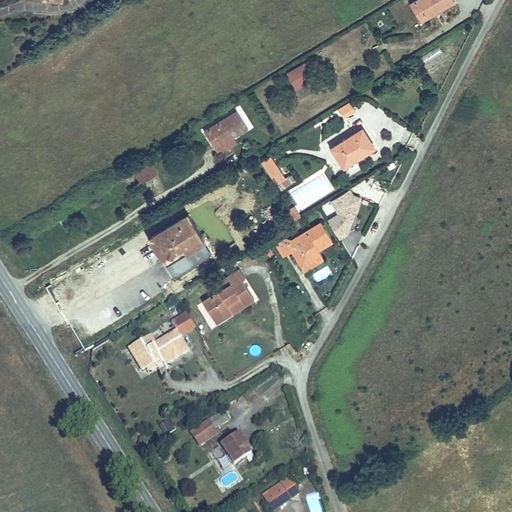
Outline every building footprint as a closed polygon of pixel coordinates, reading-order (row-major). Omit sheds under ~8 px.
[(425,2),(433,14),(443,9),(442,5),(444,3),(447,6),(458,0),(426,0),(427,1),(425,2)] [(419,6),(426,18),(433,14),(425,2),(419,6)] [(302,64),(284,73),(293,91),(311,83),(302,64)] [(351,102),(337,108),(342,119),(355,113),(351,102)] [(205,124),(210,132),(215,129),(223,140),(232,135),(230,132),(234,129),(236,132),(251,124),(239,104),(220,116),(222,119),(214,124),(212,120),(205,124)] [(364,126),(334,144),(345,163),(375,145),(364,126)] [(215,129),(210,132),(216,144),(223,140),(215,129)] [(152,157),(136,166),(143,179),(159,168),(152,157)] [(281,169),(273,173),(278,181),(285,176),(281,169)] [(354,220),(364,195),(357,192),(353,186),(334,197),(342,210),(331,217),(342,235),(350,230),(346,225),(354,220)] [(200,204),(192,209),(200,222),(208,218),(200,204)] [(153,233),(168,259),(174,256),(181,268),(215,247),(200,222),(192,209),(153,233)] [(323,221),(301,234),(308,246),(300,251),(308,263),(324,253),(320,247),(334,239),(323,221)] [(301,234),(290,241),(294,247),(307,267),(326,256),(324,253),(308,263),(300,251),(308,246),(301,234)] [(294,247),(290,241),(287,236),(278,241),(285,252),(294,247)] [(174,256),(168,259),(176,271),(181,268),(174,256)] [(201,297),(213,316),(231,304),(234,309),(255,296),(242,277),(246,275),(240,265),(226,273),(231,280),(217,288),(201,297)] [(214,281),(217,288),(231,280),(226,273),(214,281)] [(231,304),(213,316),(216,321),(234,309),(231,304)] [(197,324),(185,307),(174,315),(179,323),(157,338),(151,329),(133,342),(147,365),(165,352),(169,358),(192,342),(186,332),(197,324)] [(225,405),(191,427),(199,440),(218,428),(216,425),(231,415),(225,405)] [(159,424),(163,433),(172,429),(168,420),(159,424)] [(236,431),(218,442),(233,466),(245,457),(242,453),(248,449),(236,431)] [(278,485),(260,496),(268,508),(286,497),(278,485)]
